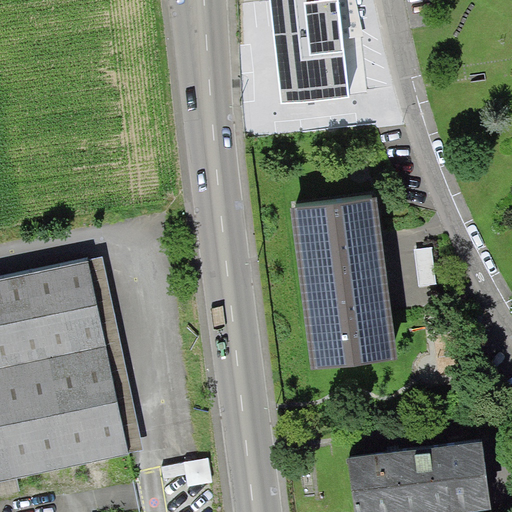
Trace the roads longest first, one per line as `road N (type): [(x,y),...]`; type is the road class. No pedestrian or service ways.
road 1 (primary): [(262,511),(200,0)]
road 2 (unknown): [(160,511),(129,255),(104,236),(0,250)]
road 3 (residential): [(511,330),(424,144),(390,0)]
